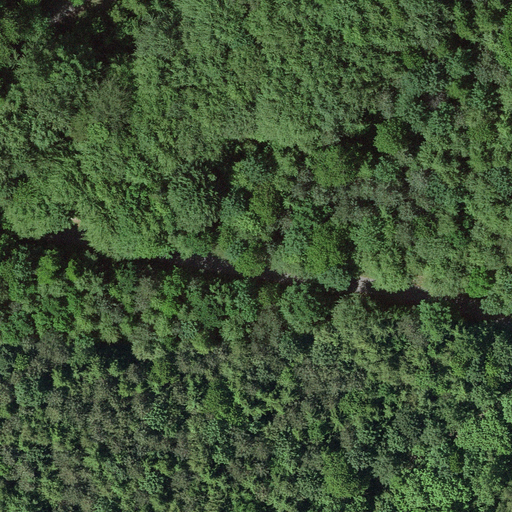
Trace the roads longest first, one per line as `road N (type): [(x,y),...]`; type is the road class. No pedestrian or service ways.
road 1 (track): [(0,224),(447,295),(511,320)]
road 2 (motorway): [(0,161),(288,0)]
road 3 (track): [(511,381),(445,434),(319,511)]
